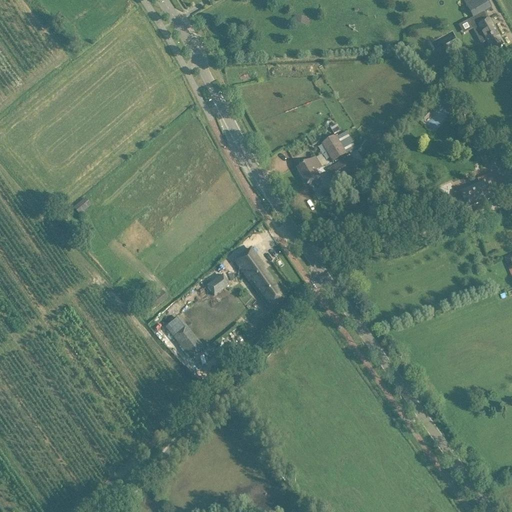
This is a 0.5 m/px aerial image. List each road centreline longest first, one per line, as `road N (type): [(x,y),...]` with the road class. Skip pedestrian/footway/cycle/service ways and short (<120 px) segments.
road 1 (unclassified): [(109,511),(324,275)]
road 2 (tertiary): [(324,275),(162,0)]
road 3 (tertiary): [(489,511),(324,275)]
road 4 (track): [(310,255),(399,242),(511,197)]
